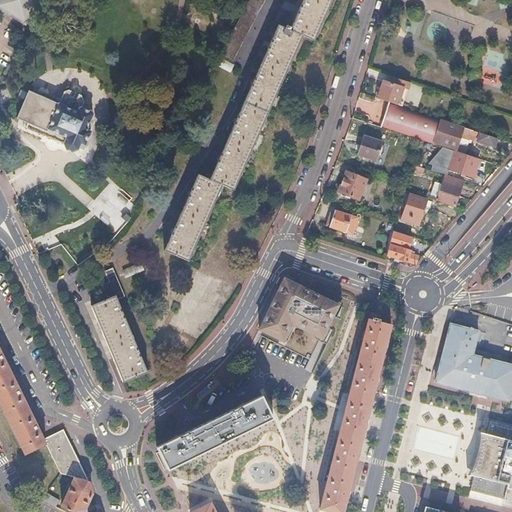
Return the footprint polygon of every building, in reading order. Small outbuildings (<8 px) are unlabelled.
[(0,0),(0,9),(13,17),(25,24),(38,0),(0,0)] [(234,191),(303,36),(314,40),(331,0),(302,0),(296,14),(290,30),(279,25),(271,42),(253,83),(235,123),(217,164),(210,179),(199,174),(191,191),(172,234),(164,250),(188,260),(222,185),(234,191)] [(262,0),(248,0),(248,1),(218,58),(230,64),(262,0)] [(411,84),(394,78),(392,84),(383,81),(377,99),(388,102),(403,107),(411,84)] [(36,89),(34,93),(26,90),(13,121),(22,124),(21,127),(55,141),(63,144),(66,149),(72,151),(77,149),(79,143),(84,145),(90,131),(85,129),(90,114),(89,110),(80,106),(81,101),(79,94),(77,93),(78,90),(77,87),(74,86),(71,88),(70,90),(68,89),(62,92),(59,98),(36,89)] [(403,107),(388,102),(380,128),(432,145),(433,143),(457,151),(457,148),(464,129),(403,107)] [(496,140),(464,129),(457,148),(462,150),(466,138),(494,147),(495,143),(496,140)] [(383,143),(362,136),(356,154),(377,160),(383,143)] [(451,151),(435,146),(428,170),(444,175),(446,170),(451,152),(451,151)] [(479,162),(451,152),(446,170),(473,178),(476,170),(479,162)] [(424,169),(414,165),(412,170),(423,174),(424,169)] [(366,179),(345,171),(337,192),(358,200),(366,179)] [(463,181),(445,176),(441,184),(434,182),(429,195),(437,197),(436,199),(454,206),(457,197),(460,188),(463,181)] [(432,203),(409,195),(400,221),(417,226),(420,218),(423,209),(429,211),(432,203)] [(351,217),(333,211),(331,215),(329,214),(325,226),(345,234),(351,217)] [(409,236),(393,231),(385,255),(397,259),(414,265),(417,256),(414,255),(411,254),(412,252),(404,249),(409,236)] [(113,268),(104,271),(108,279),(116,276),(113,268)] [(101,282),(108,299),(116,296),(118,300),(124,297),(116,276),(108,279),(101,282)] [(312,293),(287,280),(283,289),(280,288),(259,330),(280,340),(284,333),(286,334),(292,324),(320,338),(326,328),(327,328),(333,316),(332,315),(337,305),(312,293)] [(108,299),(91,306),(96,318),(102,332),(113,360),(123,383),(147,373),(118,300),(116,296),(108,299)] [(320,506),(339,511),(341,511),(343,505),(347,488),(353,469),(356,457),(359,445),(363,428),(368,411),(373,392),(378,375),(387,341),(389,331),(391,325),(381,323),(383,317),(370,313),(320,506)] [(485,394),(507,400),(511,380),(511,365),(472,354),(478,331),(452,324),(449,324),(444,347),(435,381),(485,394)] [(0,402),(25,454),(45,445),(44,439),(38,427),(32,415),(26,403),(20,391),(2,354),(0,350),(0,402)] [(158,446),(168,468),(272,418),(262,396),(244,404),(174,438),(158,446)] [(473,475),(470,489),(505,498),(511,499),(511,423),(488,418),(485,431),(473,475)] [(44,439),(45,445),(59,472),(74,476),(89,480),(64,430),(44,439)] [(89,480),(74,476),(60,506),(72,511),(85,511),(85,509),(93,494),(89,480)] [(59,500),(45,492),(42,499),(55,507),(59,500)] [(216,511),(211,502),(190,511),(216,511)]
